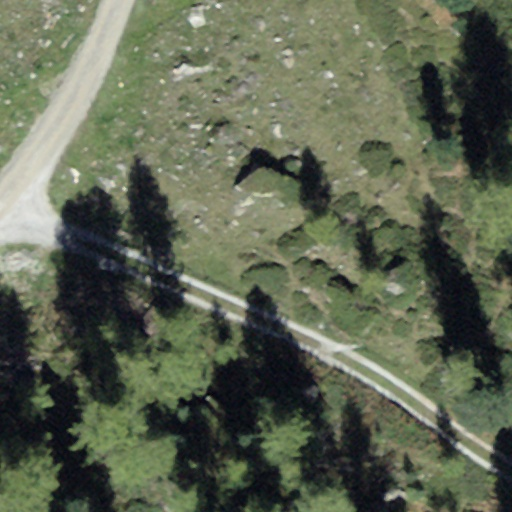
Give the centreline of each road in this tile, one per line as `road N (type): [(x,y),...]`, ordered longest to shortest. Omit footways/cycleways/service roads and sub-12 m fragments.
road 1 (track): [(511,469),(339,352),(9,207)]
road 2 (track): [(121,0),(82,86),(0,217)]
